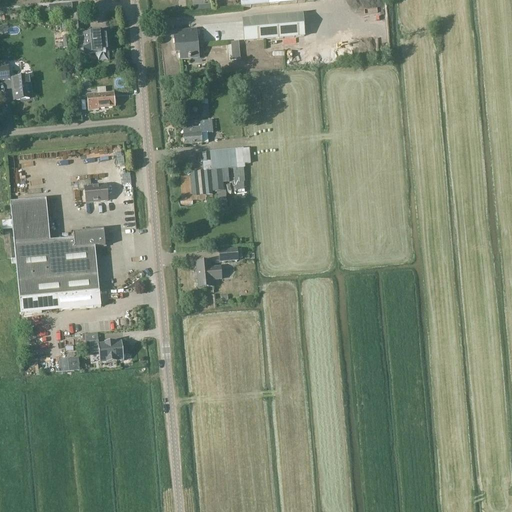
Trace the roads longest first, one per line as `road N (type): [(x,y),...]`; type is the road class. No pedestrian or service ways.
road 1 (unclassified): [(179,511),(145,119)]
road 2 (unknown): [(136,21),(317,10),(339,25)]
road 3 (unclassified): [(0,134),(145,119)]
